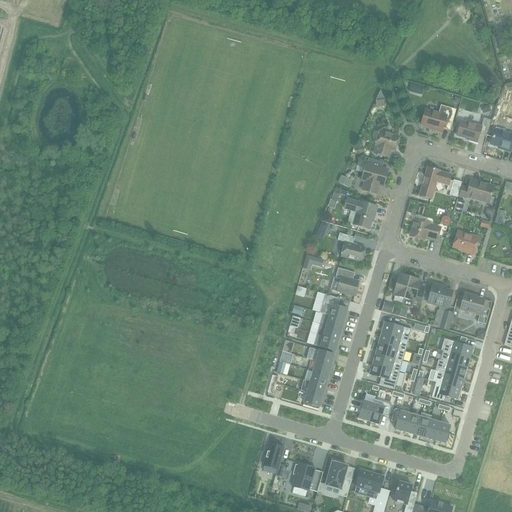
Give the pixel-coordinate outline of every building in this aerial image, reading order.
[(407,97),(418,101),(421,95),(410,90),(407,97)] [(376,101),(385,101),(381,91),(380,91),(376,101)] [(433,130),(442,133),(443,128),(450,130),(456,110),(441,106),(439,114),(426,110),(421,125),(434,129),(433,130)] [(486,137),(491,121),(484,119),(481,127),(461,121),(457,136),(471,140),(470,141),(477,143),(480,135),(486,137)] [(511,147),(511,134),(504,132),(505,130),(496,128),(491,145),(504,149),(504,151),(510,153),(511,147)] [(400,137),(397,137),(390,134),(390,132),(389,130),(387,129),(384,129),(382,130),(381,132),(380,131),(375,146),(376,146),(374,154),(389,158),(391,151),(395,152),(400,137)] [(362,191),(377,194),(379,186),(383,187),(388,170),(367,164),(362,181),(365,182),(362,191)] [(449,196),(457,198),(462,183),(454,180),(453,182),(450,181),(452,176),(440,172),(440,171),(428,168),(419,196),(432,200),(436,186),(441,184),(448,186),(446,191),(450,192),(449,196)] [(479,184),(479,182),(471,180),(469,189),(462,187),(459,199),(466,201),(466,199),(489,205),(494,188),(493,188),(492,186),(488,185),(486,186),(479,184)] [(369,230),(373,217),(374,215),(375,215),(377,207),(362,202),(362,204),(347,199),(344,209),(357,213),(353,225),(369,230)] [(426,237),(431,238),(437,240),(441,229),(429,225),(430,223),(415,219),(410,237),(424,241),(426,237)] [(489,229),(490,223),(482,221),(480,227),(489,229)] [(466,253),(467,254),(474,256),(479,238),(458,232),(453,248),(467,252),(466,253)] [(361,263),(365,248),(353,245),(355,238),(340,234),(338,240),(345,243),(341,257),(361,263)] [(496,246),(501,243),(498,236),(492,239),(496,246)] [(306,256),(303,269),(309,270),(311,264),(313,257),(306,256)] [(354,297),(358,285),(359,282),(353,280),(355,273),(338,269),(335,279),(334,279),(331,291),(354,297)] [(391,278),(388,289),(394,291),(398,298),(404,299),(405,294),(410,277),(404,276),(398,279),(391,278)] [(405,294),(404,299),(410,301),(416,297),(423,299),(426,287),(420,286),(416,279),(410,277),(405,294)] [(447,312),(453,292),(446,290),(446,288),(433,284),(428,303),(440,307),(438,313),(444,315),(440,328),(448,330),(453,314),(447,312)] [(485,300),(484,300),(473,297),(473,296),(465,293),(460,311),(480,316),(482,308),(485,300)] [(297,294),(296,301),(303,303),(305,296),(297,294)] [(339,307),(341,299),(325,295),(323,303),(339,307)] [(345,321),(348,310),(339,307),(323,303),(320,314),(323,315),(329,316),(345,321)] [(393,307),(384,304),(382,311),(391,314),(393,307)] [(480,316),(478,323),(486,325),(490,310),(482,308),(480,316)] [(323,315),(320,325),(342,331),(345,321),(329,316),(323,315)] [(293,317),(290,327),(296,329),(298,329),(300,319),(293,317)] [(385,322),(382,333),(409,341),(412,330),(385,322)] [(320,325),(317,336),(338,342),(342,331),(320,325)] [(382,333),(379,343),(406,351),(409,341),(382,333)] [(317,336),(314,346),(320,348),(336,352),(338,342),(317,336)] [(444,340),(441,351),(443,351),(470,359),(473,348),(444,340)] [(286,341),(283,352),(290,354),(293,343),(286,341)] [(379,343),(376,354),(403,362),(406,351),(379,343)] [(331,366),(335,355),(310,348),(306,359),(316,362),(331,366)] [(443,351),(440,361),(467,369),(470,359),(443,351)] [(283,352),(280,362),(285,364),(290,365),(293,355),(290,354),(283,352)] [(376,354),(373,364),(400,372),(403,362),(376,354)] [(438,360),(435,372),(437,372),(464,380),(467,369),(440,361),(438,360)] [(280,362),(277,373),(282,374),(285,364),(280,362)] [(328,377),(331,366),(316,362),(313,373),(328,377)] [(373,364),(370,375),(381,378),(379,385),(395,390),(400,372),(373,364)] [(435,380),(434,382),(436,383),(461,390),(464,380),(437,372),(435,380)] [(325,388),(328,377),(313,373),(310,383),(325,388)] [(273,395),(277,383),(271,382),(268,393),(273,395)] [(322,398),(325,388),(310,383),(307,394),(322,398)] [(436,383),(432,398),(444,402),(445,397),(458,401),(461,390),(436,383)] [(319,408),(322,398),(307,394),(304,404),(319,408)] [(374,404),(369,422),(380,425),(383,415),(389,417),(392,405),(375,400),(374,404)] [(364,401),(359,419),(369,422),(374,404),(364,401)] [(394,410),(391,422),(397,424),(395,430),(406,433),(411,415),(394,410)] [(420,417),(415,436),(426,439),(431,420),(432,417),(421,413),(420,417)] [(411,415),(406,433),(415,436),(420,417),(411,415)] [(431,420),(426,439),(435,441),(440,423),(431,420)] [(440,423),(435,441),(445,444),(451,426),(440,423)] [(275,476),(282,478),(285,466),(279,465),(284,448),(270,444),(264,466),(277,470),(275,476)] [(332,463),(326,486),(340,490),(338,496),(347,498),(352,480),(344,478),(348,467),(340,465),(341,463),(334,461),(334,463),(332,463)] [(299,466),(293,487),(294,487),(293,494),(305,497),(307,491),(309,492),(309,490),(317,493),(321,481),(314,479),(313,477),(315,471),(315,469),(299,464),(299,466)] [(361,471),(356,487),(372,491),(370,498),(376,500),(378,493),(379,493),(380,492),(384,477),(361,471)] [(399,482),(394,502),(406,505),(404,511),(412,511),(416,498),(410,496),(412,486),(399,482)] [(370,498),(369,504),(375,506),(373,511),(384,511),(389,494),(380,492),(379,493),(378,493),(376,500),(370,498)] [(431,502),(427,511),(451,511),(453,508),(431,502)]
